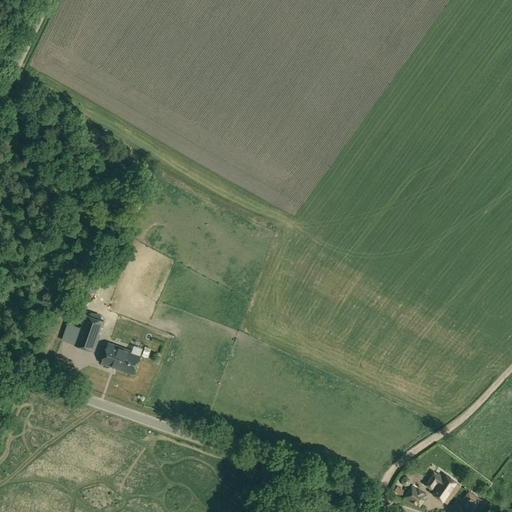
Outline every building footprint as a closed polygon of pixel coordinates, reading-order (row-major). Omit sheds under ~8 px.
[(97,286),(103,272),(96,268),(88,282),(97,286)] [(82,326),(75,344),(94,351),(100,333),(99,332),(101,327),(102,327),(105,321),(86,314),(84,320),(85,320),(83,326),(82,326)] [(134,373),(141,355),(109,344),(103,362),(134,373)] [(142,356),(148,357),(151,349),(145,347),(142,356)] [(448,503),(461,484),(443,472),(441,475),(439,473),(433,481),(436,482),(430,491),(448,503)] [(420,507),(428,494),(412,484),(404,497),(420,507)] [(477,511),(485,501),(470,490),(462,502),(476,511),(477,511)]
